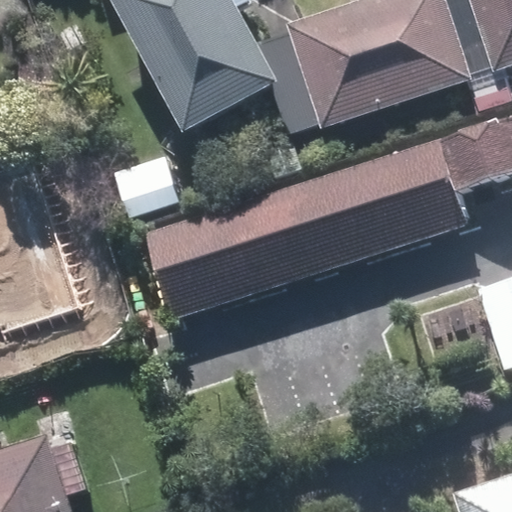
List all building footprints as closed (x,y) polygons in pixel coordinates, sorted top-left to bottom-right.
[(307,89),(280,40),(258,0),(139,0),(215,140),(291,98),(307,89)] [(306,32),(280,40),(307,89),(291,98),(301,131),(334,121),(337,130),(492,81),(489,75),(465,0),(375,0),(376,3),(304,27),(306,32)] [(511,0),(465,0),(489,75),(510,68),(511,72),(511,0)] [(511,108),(511,81),(480,93),(487,116),(511,108)] [(511,128),(348,182),(374,261),(484,226),(476,199),(511,187),(511,128)] [(0,261),(62,242),(48,196),(64,192),(54,158),(0,173),(0,261)] [(348,182),(166,241),(192,320),(374,261),(348,182)] [(511,288),(499,293),(511,337),(511,288)] [(0,511),(92,511),(69,437),(0,459),(0,511)] [(511,511),(511,486),(472,499),(475,511),(511,511)]
